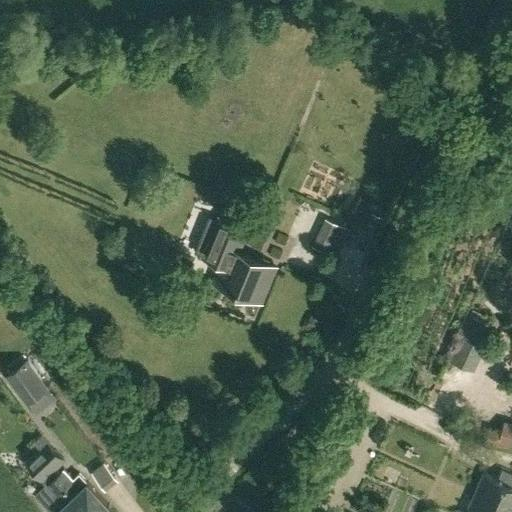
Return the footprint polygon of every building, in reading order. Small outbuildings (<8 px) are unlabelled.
[(326,215),(311,243),(335,255),(349,227),(326,215)] [(221,263),(214,280),(262,300),(276,265),(239,250),(248,228),(220,216),(204,256),(221,263)] [(455,348),(477,358),(487,334),(465,324),(455,348)] [(26,402),(46,387),(26,360),(6,375),(26,402)] [(89,511),(99,511),(109,503),(78,471),(72,477),(59,462),(63,458),(50,442),(44,447),(50,454),(42,461),(50,470),(51,471),(89,511)] [(50,454),(44,447),(29,460),(35,468),(33,469),(41,478),(50,470),(42,461),(50,454)] [(498,477),(484,471),(474,492),(511,508),(511,506),(511,473),(501,469),(498,477)] [(89,511),(51,471),(47,476),(50,479),(45,483),(35,492),(53,511),(54,511),(58,508),(61,511),(89,511)] [(511,511),(511,506),(511,508),(474,492),(465,511),(511,511)]
